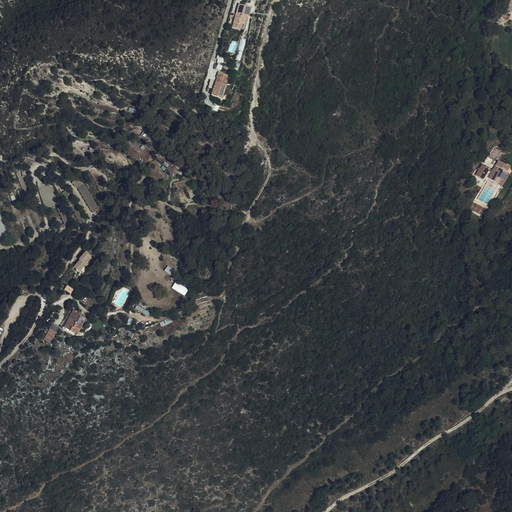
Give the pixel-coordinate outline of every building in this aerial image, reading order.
[(246,18),(233,15),(227,38),(231,39),(239,42),(241,36),(238,35),(240,28),(243,28),(246,18)] [(221,86),(213,83),(211,88),(212,89),(212,91),(207,90),(203,99),(209,101),(206,107),(217,111),(222,96),(218,95),(221,86)] [(222,94),(222,96),(217,111),(220,112),(226,96),(222,94)] [(486,169),(479,181),(486,185),(488,182),(500,190),(511,173),(502,167),(496,176),(486,169)] [(511,181),(511,179),(509,177),(500,190),(505,193),(511,181)] [(86,187),(83,189),(93,207),(90,209),(92,213),(99,209),(86,187)] [(93,207),(83,189),(79,191),(90,209),(93,207)] [(85,222),(67,191),(62,193),(80,225),(85,222)] [(475,207),(471,213),(475,216),(479,210),(475,207)] [(479,210),(475,216),(480,219),(484,213),(479,210)] [(484,213),(480,219),(484,222),(488,216),(484,213)] [(463,214),(457,222),(460,225),(466,217),(463,214)] [(79,272),(84,266),(83,264),(87,260),(88,262),(91,258),(85,253),(79,260),(80,261),(74,267),(79,272)] [(168,266),(164,270),(171,275),(175,270),(168,266)] [(176,281),(172,288),(185,295),(189,289),(176,281)] [(137,306),(136,310),(148,315),(149,311),(137,306)] [(64,328),(74,333),(76,329),(78,331),(84,321),(82,320),(83,318),(80,316),(80,315),(73,311),(64,328)] [(52,340),(56,332),(52,330),(48,338),(52,340)]
